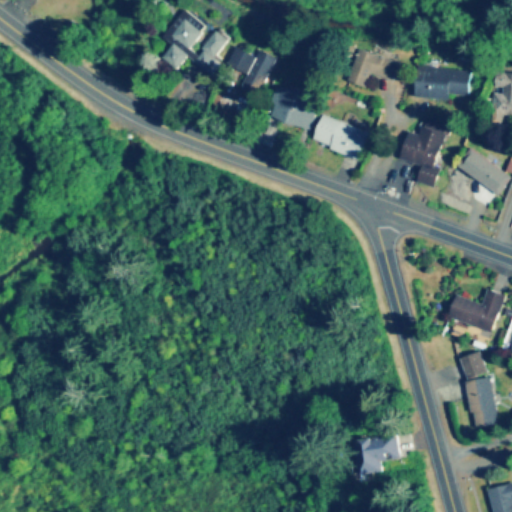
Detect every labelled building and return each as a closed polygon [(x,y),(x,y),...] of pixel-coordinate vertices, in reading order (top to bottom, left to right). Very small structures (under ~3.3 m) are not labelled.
[(166,38),(175,44),(165,59),(180,69),(191,55),(210,69),(233,37),(220,28),(201,55),(192,49),(209,25),(186,9),(166,38)] [(280,58),(264,50),(260,57),(239,46),(230,64),(251,74),(243,92),(259,100),(280,58)] [(375,74),(398,81),(404,63),(362,49),(351,82),(370,88),(375,74)] [(421,66),(417,96),(467,102),(471,72),(421,66)] [(495,114),(511,114),(511,72),(497,72),(495,114)] [(272,119),(314,130),(323,95),(281,85),(272,119)] [(363,159),(373,132),(326,114),(316,141),(363,159)] [(438,187),(443,167),(439,166),(449,132),(425,125),(422,135),(411,132),(403,158),(425,165),(420,182),(438,187)] [(511,179),(511,173),(472,149),(460,168),(502,195),(511,179)] [(497,332),(507,294),(490,289),(486,303),(458,296),(452,320),(497,332)] [(502,423),(492,375),(490,375),(485,352),(465,357),(470,382),(469,382),(478,428),(502,423)] [(379,474),(379,455),(387,455),(387,439),(358,439),(358,474),(379,474)] [(511,511),(511,483),(491,489),(496,511),(511,511)]
